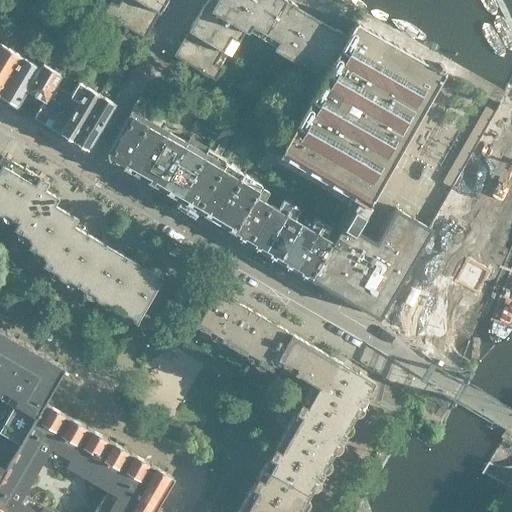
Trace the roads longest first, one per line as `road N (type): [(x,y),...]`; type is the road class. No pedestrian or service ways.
road 1 (residential): [(511,423),(0,122)]
road 2 (residential): [(0,310),(79,357),(106,410),(176,452),(195,489),(184,511)]
